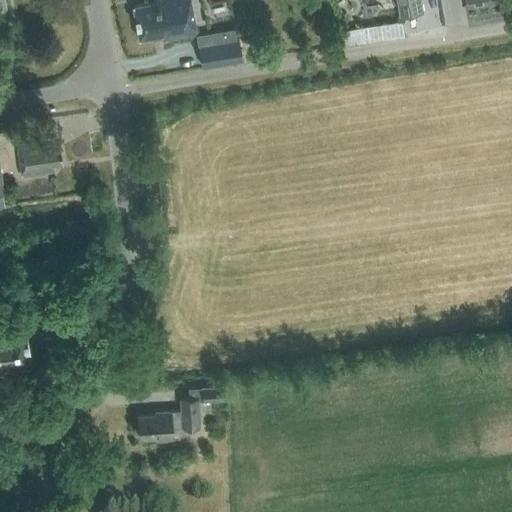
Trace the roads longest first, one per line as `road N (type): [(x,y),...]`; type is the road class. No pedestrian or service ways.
road 1 (tertiary): [(24,511),(120,302),(126,208),(111,92)]
road 2 (unclassified): [(111,92),(511,25)]
